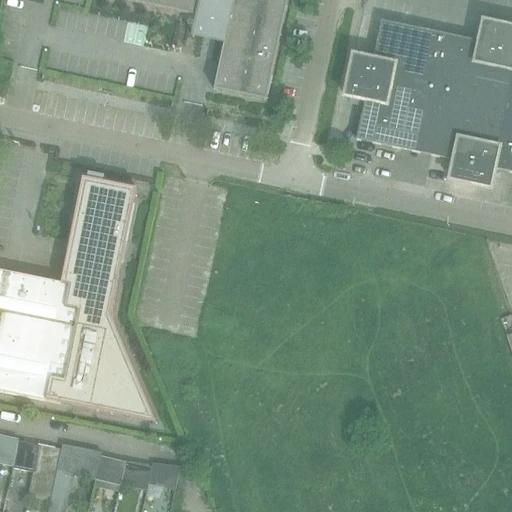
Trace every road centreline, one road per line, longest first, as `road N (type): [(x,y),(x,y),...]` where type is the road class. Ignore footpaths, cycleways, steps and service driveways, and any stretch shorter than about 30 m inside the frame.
road 1 (unclassified): [(282,171),(0,114)]
road 2 (unclassified): [(282,171),(511,226)]
road 3 (unclassified): [(282,171),(323,0)]
road 4 (residential): [(0,425),(172,459)]
